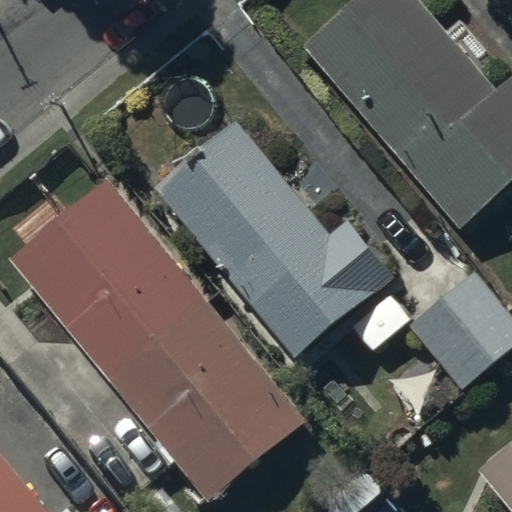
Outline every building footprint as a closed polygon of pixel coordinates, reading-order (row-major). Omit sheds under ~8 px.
[(415,0),(359,0),(306,46),(462,232),(511,189),(511,83),(497,96),(415,0)] [(349,225),(333,238),(237,124),(156,190),(160,194),(296,361),(394,281),(349,225)] [(107,181),(10,262),(211,506),(307,421),(107,181)] [(511,352),(511,317),(476,275),(413,330),(464,393),(511,352)] [(511,450),(482,474),(511,510),(511,450)] [(38,511),(0,464),(0,511),(64,511),(63,511),(38,511)]
